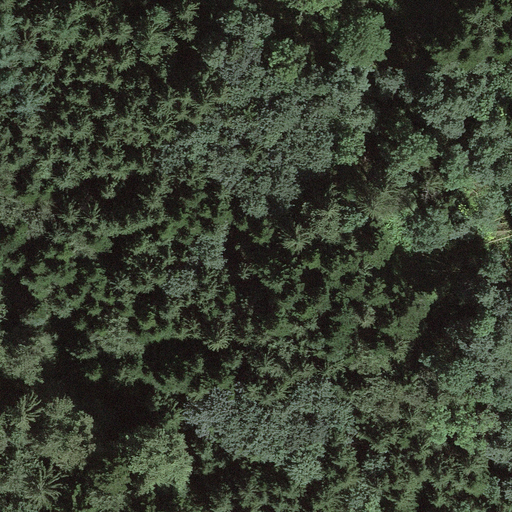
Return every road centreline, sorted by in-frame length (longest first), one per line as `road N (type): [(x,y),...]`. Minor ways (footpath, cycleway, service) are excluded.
road 1 (track): [(0,298),(157,453),(203,511)]
road 2 (track): [(257,0),(345,56),(372,61),(400,56),(418,41),(439,0)]
